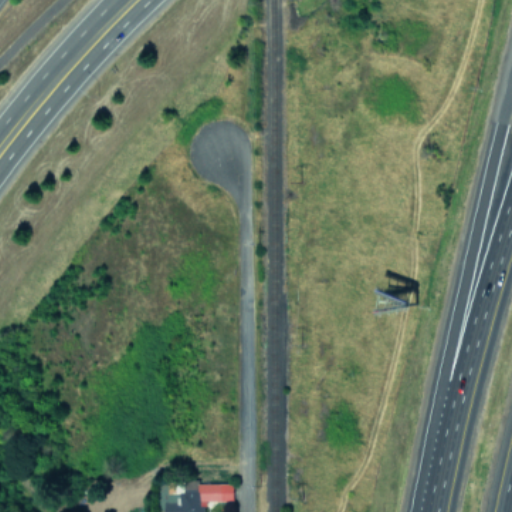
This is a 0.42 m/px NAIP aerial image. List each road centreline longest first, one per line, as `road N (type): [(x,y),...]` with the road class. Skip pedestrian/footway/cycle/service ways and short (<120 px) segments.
road 1 (motorway): [(511,57),(436,391),(427,502)]
road 2 (residential): [(243,511),(240,208),(234,183),(208,150)]
road 3 (motorway): [(511,195),(427,502)]
road 4 (trunk): [(0,166),(143,0)]
road 5 (trunk): [(99,10),(0,126)]
